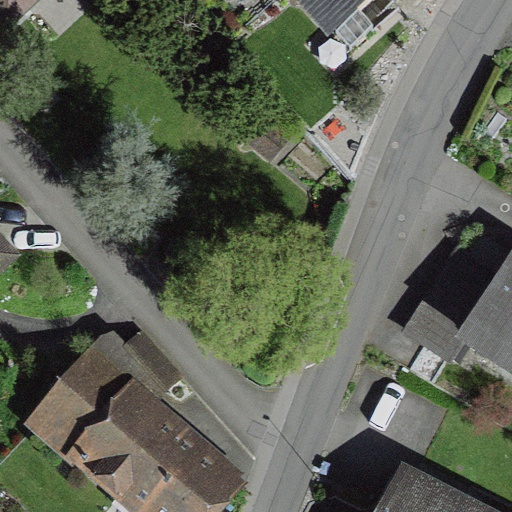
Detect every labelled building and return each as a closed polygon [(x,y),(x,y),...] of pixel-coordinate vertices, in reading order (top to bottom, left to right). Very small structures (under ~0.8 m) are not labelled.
[(0,0),(0,47),(49,0),(0,0)] [(410,0),(296,0),(293,3),(345,60),(410,0)] [(511,293),(464,366),(511,397),(511,293)] [(143,337),(123,356),(159,395),(180,377),(143,337)] [(214,511),(230,495),(92,370),(42,425),(138,511),(214,511)] [(466,511),(409,483),(394,511),(466,511)]
